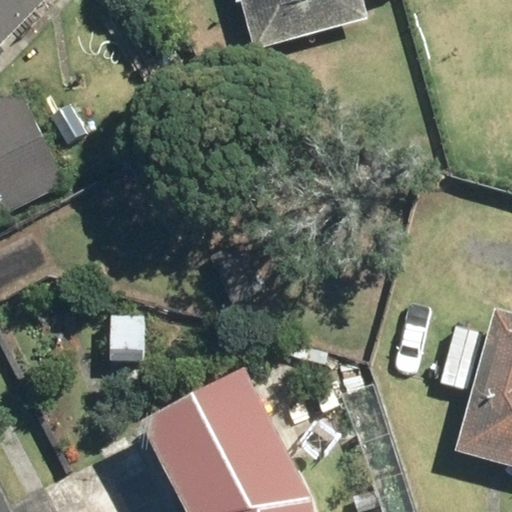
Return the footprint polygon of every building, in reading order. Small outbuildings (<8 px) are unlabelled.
[(0,0),(0,53),(52,0),(0,0)] [(364,0),(242,0),(257,53),(370,23),(364,0)] [(22,93),(0,104),(0,221),(69,187),(22,93)] [(511,316),(498,313),(458,455),(511,470),(511,316)] [(248,376),(145,431),(186,511),(317,511),(316,505),(248,376)]
